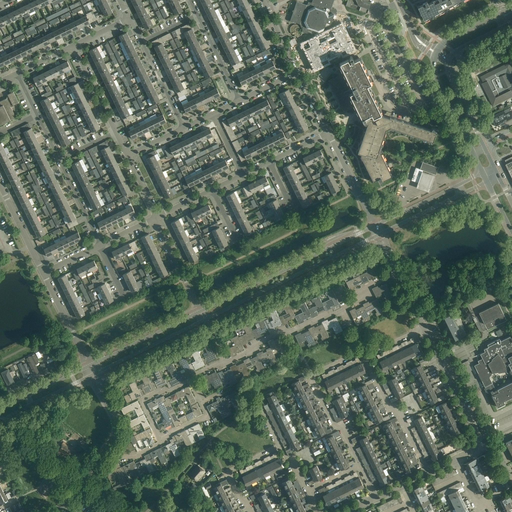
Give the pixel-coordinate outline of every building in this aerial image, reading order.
[(31,3),(35,10),(40,7),(37,0),(34,2),(33,1),(31,3)] [(167,4),(170,10),(172,9),(173,9),(180,5),(179,2),(177,0),(176,0),(170,3),(167,4)] [(203,5),(204,8),(212,5),(209,0),(207,0),(201,3),(203,5)] [(235,0),(230,3),(226,5),(229,10),(233,9),(237,6),(237,5),(233,6),(232,3),(236,1),(235,0)] [(299,24),(302,30),(312,34),(332,25),(334,14),(331,8),(334,1),(335,0),(312,0),(312,2),(310,3),(308,2),(308,4),(306,5),(298,2),(298,1),(297,1),(296,1),(296,2),(296,3),(291,19),(290,20),(289,20),(289,21),(290,21),(290,22),(291,22),(292,21),(299,24)] [(366,0),(347,0),(346,6),(367,13),(370,4),(367,3),(368,1),(369,0),(368,0),(366,0)] [(435,0),(428,4),(427,1),(425,2),(424,1),(422,2),(423,3),(422,4),(423,4),(418,7),(421,13),(420,14),(421,15),(424,20),(428,17),(429,18),(435,15),(434,14),(443,10),(443,11),(449,8),(449,7),(457,3),(458,4),(464,1),(463,0),(435,0)] [(107,1),(100,5),(103,11),(110,7),(108,4),(107,1)] [(247,1),(240,5),(243,11),(251,7),(249,4),(247,1)] [(29,13),(35,10),(31,3),(28,4),(25,6),(29,13)] [(137,12),(145,8),(142,3),(134,6),(136,9),(136,10),(137,12)] [(180,5),(173,9),(175,15),(183,11),(181,8),(182,8),(180,5)] [(212,5),(204,8),(206,11),(206,12),(207,14),(215,10),(212,5)] [(22,7),(20,8),(23,16),(25,20),(31,17),(29,13),(25,6),(22,7)] [(110,7),(103,11),(105,17),(106,16),(113,13),(113,12),(113,13),(111,10),(110,7)] [(137,12),(138,15),(139,15),(140,18),(148,14),(150,13),(148,7),(137,12)] [(243,11),(246,16),(253,13),(252,10),(251,7),(243,11)] [(18,19),(23,16),(20,8),(17,9),(17,10),(14,11),(18,19)] [(208,17),(210,20),(218,16),(215,10),(207,14),(208,17)] [(18,19),(14,11),(11,13),(11,12),(8,14),(12,21),(18,19)] [(253,13),(246,16),(248,22),(256,18),(255,16),(253,13)] [(10,24),(13,23),(12,21),(10,18),(8,14),(6,15),(3,17),(6,24),(9,23),(10,24)] [(141,21),(143,24),(150,20),(148,14),(140,18),(142,21),(141,21)] [(90,23),(88,18),(86,15),(81,18),(85,26),(87,25),(90,23)] [(211,23),(212,25),(220,22),(218,16),(210,20),(211,23)] [(85,26),(81,18),(75,21),(79,29),(82,27),(85,26)] [(150,20),(143,24),(144,26),(146,29),(145,29),(146,29),(153,26),(153,25),(156,24),(153,18),(150,20)] [(256,18),(248,22),(251,28),(259,24),(257,21),(256,18)] [(79,29),(75,21),(69,24),(73,32),(76,30),(79,29)] [(220,22),(212,25),(214,28),(216,31),(223,27),(220,22)] [(71,33),(73,32),(69,24),(64,26),(68,34),(70,33),(71,33)] [(254,33),(262,29),(260,27),(259,24),(251,28),(254,33)] [(58,29),(62,37),(64,36),(68,34),(64,26),(58,29)] [(340,26),(303,44),(315,68),(328,62),(326,59),(342,51),(343,55),(354,50),(347,37),(346,37),(340,26)] [(217,34),(218,37),(226,33),(223,27),(216,31),(217,34)] [(189,30),(186,31),(184,32),(187,38),(195,34),(193,32),(192,29),(192,28),(189,30)] [(52,32),(56,40),(59,38),(59,39),(62,37),(58,29),(52,32)] [(255,36),(257,39),(264,35),(263,32),(262,29),(254,33),(249,35),(251,38),(255,36)] [(47,35),(51,43),(53,42),(53,41),(54,41),(56,40),(52,32),(47,35)] [(119,36),(122,42),(130,38),(128,35),(127,33),(127,32),(119,36)] [(220,39),(221,42),(229,39),(226,33),(218,37),(219,39),(220,39)] [(196,37),(195,34),(187,38),(189,44),(197,40),(196,37)] [(34,37),(36,40),(35,40),(39,48),(42,47),(45,45),(41,38),(39,35),(34,37)] [(48,44),(51,43),(47,35),(41,38),(45,45),(48,44)] [(257,39),(260,45),(267,41),(266,38),(264,35),(257,39)] [(122,42),(125,47),(132,44),(131,41),(130,38),(122,42)] [(229,39),(221,42),(223,45),(222,46),(224,48),(232,44),(234,43),(233,40),(230,42),(229,39)] [(30,43),(34,51),(36,49),(37,49),(37,50),(39,48),(35,40),(30,43)] [(199,43),(197,40),(189,44),(192,49),(200,45),(199,43)] [(267,41),(260,45),(262,50),(270,47),(270,46),(268,44),(268,43),(267,41)] [(30,52),(34,51),(30,43),(24,46),(28,54),(31,53),(30,52)] [(157,45),(154,47),(156,50),(157,52),(164,49),(162,43),(160,44),(157,45)] [(132,44),(125,47),(127,53),(135,49),(134,47),(132,44)] [(232,44),(224,48),(225,51),(227,54),(234,50),(232,44)] [(195,55),(203,51),(201,48),(200,45),(192,49),(195,55)] [(25,55),(28,54),(24,46),(18,49),(22,56),(25,55)] [(92,56),(100,53),(97,47),(89,51),(91,54),(92,56)] [(19,58),(22,56),(18,49),(13,52),(17,59),(19,58)] [(135,49),(127,53),(130,59),(138,55),(136,52),(135,49)] [(167,54),(164,49),(157,52),(158,55),(160,58),(167,54)] [(234,50),(227,54),(228,57),(229,59),(237,56),(234,50)] [(198,61),(206,57),(204,54),(203,51),(195,55),(198,61)] [(7,54),(11,62),(14,61),(17,59),(13,52),(7,54)] [(100,53),(92,56),(93,59),(95,62),(102,58),(100,53)] [(1,57),(5,65),(8,64),(11,62),(7,54),(1,57)] [(162,63),(170,60),(167,54),(160,58),(161,61),(162,63)] [(130,59),(133,64),(141,61),(139,58),(138,55),(130,59)] [(240,61),(237,56),(229,59),(230,62),(231,62),(232,65),(238,62),(240,61)] [(272,61),(266,64),(270,71),(273,70),(276,68),(276,69),(276,68),(274,65),(278,63),(274,56),(271,58),(272,61)] [(371,83),(359,58),(354,60),(352,57),(351,56),(350,58),(340,63),(346,75),(331,82),(344,108),(355,103),(364,122),(368,123),(367,126),(387,116),(387,115),(386,113),(382,115),(372,95),(377,92),(372,83),(371,83)] [(200,66),(208,63),(207,60),(206,57),(198,61),(200,66)] [(96,65),(97,68),(105,64),(102,58),(95,62),(96,65)] [(165,69),(173,65),(170,60),(162,63),(164,67),(165,69)] [(62,64),(65,72),(71,69),(67,61),(62,64)] [(133,64),(136,70),(143,66),(142,63),(141,61),(133,64)] [(210,66),(208,63),(200,66),(203,72),(211,68),(210,66)] [(511,68),(509,63),(481,77),(484,82),(482,83),(493,106),(511,96),(511,68)] [(65,72),(62,64),(56,67),(60,74),(65,72)] [(97,68),(99,70),(100,73),(108,70),(110,68),(109,65),(106,66),(105,64),(97,68)] [(268,73),(270,71),(266,64),(261,66),(265,74),(268,72),(268,73)] [(175,71),(173,65),(165,69),(167,73),(168,75),(175,71)] [(143,66),(136,70),(138,76),(146,72),(145,69),(143,66)] [(259,77),(262,76),(261,75),(265,74),(261,66),(255,69),(259,77)] [(56,67),(50,70),(54,77),(60,74),(56,67)] [(211,68),(203,72),(206,78),(214,74),(212,71),(211,68)] [(311,71),(313,78),(324,74),(321,68),(311,71)] [(255,69),(250,72),(254,79),(256,78),(259,77),(255,69)] [(50,70),(45,73),(48,80),(54,77),(50,70)] [(108,70),(100,73),(102,76),(103,79),(111,75),(108,70)] [(178,76),(175,71),(168,75),(169,78),(171,80),(178,76)] [(243,71),(236,74),(242,85),(245,83),(245,84),(248,82),(244,75),(243,71)] [(146,72),(138,76),(141,81),(149,78),(147,75),(148,75),(146,72)] [(254,79),(250,72),(244,75),(248,82),(250,81),(254,79)] [(45,73),(39,75),(44,85),(43,83),(48,80),(45,73)] [(38,88),(44,85),(39,75),(33,78),(38,88)] [(105,82),(106,85),(114,81),(111,75),(103,79),(104,82),(105,82)] [(178,76),(171,80),(172,84),(173,86),(181,82),(178,76)] [(149,78),(141,81),(144,87),(152,83),(151,81),(150,81),(149,78)] [(107,88),(109,90),(116,87),(114,81),(106,85),(107,88)] [(177,92),(182,90),(184,89),(181,82),(173,86),(175,89),(176,92),(176,93),(177,92)] [(73,92),(81,89),(78,83),(70,87),(73,92)] [(144,87),(147,93),(154,89),(153,86),(152,83),(144,87)] [(116,87),(109,90),(110,93),(112,96),(119,92),(116,87)] [(217,88),(211,91),(215,99),(217,97),(220,96),(217,88)] [(281,93),(284,99),(291,95),(288,90),(289,90),(288,89),(285,91),(283,88),(280,90),(281,93)] [(81,89),(73,92),(76,98),(83,94),(81,89)] [(147,93),(149,98),(157,95),(156,92),(154,89),(147,93)] [(211,91),(205,94),(209,101),(212,100),(215,99),(211,91)] [(0,101),(0,125),(16,118),(11,107),(19,103),(13,92),(7,94),(9,97),(0,101)] [(113,99),(114,102),(122,98),(119,92),(112,96),(113,99)] [(79,104),(86,100),(83,94),(76,98),(79,104)] [(199,96),(194,99),(198,107),(201,105),(203,104),(198,94),(199,96)] [(200,96),(203,104),(206,103),(209,101),(205,94),(200,96)] [(159,97),(157,95),(149,98),(152,104),(160,100),(158,97),(159,97)] [(282,102),(284,106),(287,104),(294,101),(291,95),(284,99),(285,101),(282,102)] [(42,104),(43,107),(51,103),(48,97),(40,101),(41,101),(42,104)] [(122,98),(114,102),(115,104),(116,104),(117,107),(125,104),(122,98)] [(181,102),(182,105),(183,105),(186,112),(186,113),(186,112),(189,111),(192,110),(188,102),(187,99),(181,102)] [(198,107),(194,99),(188,102),(192,110),(195,108),(194,108),(198,107)] [(82,109),(89,106),(86,100),(79,104),(82,109)] [(264,101),(261,103),(265,110),(271,107),(267,100),(264,101)] [(287,104),(289,110),(297,106),(294,101),(287,104)] [(43,107),(45,110),(46,113),(54,109),(57,107),(54,102),(51,103),(43,107)] [(258,104),(255,105),(259,113),(265,110),(261,103),(258,104)] [(127,109),(125,104),(117,107),(119,110),(118,110),(120,113),(128,109),(127,109)] [(253,107),(250,108),(254,116),(259,113),(255,105),(253,107)] [(82,109),(84,115),(92,111),(89,106),(82,109)] [(292,116),(299,112),(297,106),(289,110),(292,116)] [(511,118),(511,109),(511,107),(491,117),(496,127),(501,124),(502,125),(506,123),(505,122),(511,118)] [(254,116),(250,108),(247,110),(244,111),(248,119),(254,116)] [(48,116),(49,118),(57,115),(54,109),(46,113),(48,116)] [(131,115),(128,109),(120,113),(121,116),(123,118),(122,119),(123,119),(128,116),(131,115)] [(92,111),(84,115),(87,121),(95,117),(92,111)] [(248,119),(244,111),(242,112),(239,114),(242,121),(248,119)] [(292,116),(295,121),(302,118),(299,112),(292,116)] [(157,117),(161,125),(163,124),(163,123),(166,122),(163,114),(157,117)] [(242,121),(239,114),(236,115),(235,115),(233,116),(237,124),(242,121)] [(50,121),(52,124),(59,120),(57,115),(49,118),(50,121)] [(227,119),(229,122),(230,125),(231,127),(237,124),(233,116),(230,118),(227,119)] [(387,116),(367,126),(358,152),(361,154),(361,156),(373,181),(378,179),(380,182),(382,183),(383,181),(392,176),(379,149),(386,129),(390,127),(433,142),(436,132),(438,131),(437,129),(433,127),(432,128),(431,130),(390,116),(389,118),(388,119),(388,116),(387,116)] [(87,121),(90,126),(97,123),(95,117),(87,121)] [(161,125),(157,117),(151,120),(155,128),(158,126),(161,125)] [(146,123),(149,131),(152,129),(155,128),(150,118),(146,119),(148,122),(146,123)] [(302,118),(295,121),(298,127),(305,123),(302,118)] [(62,126),(59,120),(52,124),(54,127),(53,128),(54,130),(62,126)] [(97,123),(90,126),(93,132),(100,128),(97,123)] [(149,131),(146,123),(140,126),(144,133),(147,132),(149,131)] [(308,129),(305,123),(298,127),(300,132),(300,133),(308,129)] [(62,126),(54,130),(56,133),(57,135),(65,132),(62,126)] [(140,126),(134,128),(138,136),(141,135),(144,133),(140,126)] [(31,128),(28,130),(25,131),(24,132),(27,138),(34,134),(31,128)] [(135,137),(138,136),(134,128),(129,131),(132,139),(135,137)] [(206,129),(204,131),(207,138),(209,138),(213,136),(213,135),(210,128),(209,128),(206,130),(206,129)] [(207,138),(204,131),(201,132),(198,134),(202,141),(207,138)] [(65,132),(57,135),(59,139),(60,141),(68,137),(65,132)] [(283,132),(277,135),(281,142),(284,141),(286,140),(283,132)] [(27,138),(29,143),(37,140),(34,134),(27,138)] [(195,135),(192,136),(196,144),(202,141),(198,134),(195,135)] [(281,142),(277,135),(271,137),(275,145),(278,144),(277,144),(281,142)] [(73,142),(70,136),(68,137),(60,141),(62,144),(63,146),(63,147),(73,142)] [(187,139),(190,147),(196,144),(192,136),(190,137),(190,138),(187,139)] [(271,137),(265,140),(269,148),(272,146),(272,147),(275,145),(271,137)] [(192,150),(187,139),(184,141),(184,140),(181,142),(185,149),(186,153),(192,150)] [(29,143),(32,149),(40,145),(37,140),(29,143)] [(269,148),(265,140),(260,143),(264,151),(266,149),(269,148)] [(185,149),(181,142),(178,143),(179,143),(176,145),(179,152),(185,149)] [(261,152),(264,151),(260,143),(254,145),(258,153),(261,152)] [(32,149),(35,154),(42,151),(40,145),(32,149)] [(170,148),(172,153),(173,155),(174,155),(179,152),(176,145),(172,146),(170,147),(170,148)] [(106,148),(103,149),(101,150),(104,156),(112,152),(109,146),(106,148)] [(248,148),(252,156),(255,155),(258,153),(254,146),(248,148)] [(243,151),(244,153),(245,156),(246,159),(247,159),(250,157),(250,158),(252,156),(248,148),(243,151)] [(314,153),(318,160),(324,157),(320,150),(314,153)] [(42,151),(35,154),(38,160),(45,156),(42,151)] [(148,162),(149,164),(157,161),(154,155),(156,154),(155,151),(148,154),(150,157),(147,158),(146,159),(147,159),(148,162)] [(107,161),(114,158),(112,152),(104,156),(107,161)] [(312,163),(318,160),(314,153),(309,155),(312,163)] [(0,157),(0,159),(2,164),(9,160),(7,154),(0,157)] [(307,166),(312,163),(309,155),(303,158),(303,159),(307,166)] [(38,160),(40,166),(48,162),(45,156),(38,160)] [(110,167),(117,163),(114,158),(107,161),(110,167)] [(82,166),(84,165),(85,165),(82,159),(79,161),(72,164),(71,164),(72,165),(73,168),(74,170),(82,166)] [(9,160),(2,164),(5,169),(12,166),(9,160)] [(218,160),(213,163),(214,166),(217,173),(221,172),(223,171),(219,163),(218,160)] [(219,163),(223,171),(226,169),(229,168),(229,167),(225,160),(226,160),(225,160),(219,163)] [(157,161),(149,164),(151,167),(152,170),(160,166),(162,165),(160,161),(158,162),(157,161)] [(40,166),(43,171),(51,168),(48,162),(40,166)] [(438,167),(422,162),(420,169),(416,168),(411,180),(419,183),(423,170),(436,175),(438,167)] [(116,171),(120,169),(117,163),(110,167),(112,173),(116,171)] [(286,174),(294,170),(296,169),(293,163),(283,168),(286,174)] [(74,170),(75,173),(76,173),(77,176),(85,172),(87,171),(84,165),(82,166),(74,170)] [(12,166),(5,169),(7,175),(15,171),(12,166)] [(163,172),(160,166),(152,170),(154,173),(155,176),(163,172)] [(217,173),(214,166),(208,168),(212,176),(215,175),(214,175),(217,173)] [(51,168),(43,171),(46,177),(53,173),(51,168)] [(212,176),(208,168),(203,171),(206,179),(209,177),(212,176)] [(120,169),(116,171),(112,173),(115,178),(123,175),(120,169)] [(294,170),(286,174),(289,179),(296,176),(294,170)] [(15,171),(7,175),(10,181),(18,177),(15,171)] [(203,171),(197,174),(201,182),(203,180),(206,179),(203,171)] [(78,179),(80,182),(88,178),(85,172),(77,176),(79,179),(78,179)] [(165,178),(163,172),(155,176),(156,178),(158,181),(165,178)] [(326,182),(334,178),(331,172),(324,176),(326,182)] [(53,173),(46,177),(49,183),(56,179),(53,173)] [(197,174),(191,177),(195,184),(198,183),(201,182),(197,174)] [(123,175),(115,178),(118,184),(125,180),(123,175)] [(299,181),(296,176),(289,179),(292,185),(299,181)] [(21,183),(18,177),(10,181),(13,186),(21,183)] [(192,186),(195,184),(191,177),(185,180),(189,187),(192,186)] [(266,177),(260,179),(263,187),(269,184),(266,177)] [(81,184),(83,187),(90,183),(88,178),(80,182),(81,184)] [(168,183),(165,178),(158,181),(159,184),(160,187),(168,183)] [(337,184),(334,178),(326,182),(329,188),(337,184)] [(56,179),(49,183),(51,188),(59,184),(56,179)] [(263,187),(260,179),(254,182),(258,190),(263,187)] [(125,180),(118,184),(121,190),(128,186),(125,180)] [(295,191),(302,187),(299,181),(292,185),(295,191)] [(160,187),(162,190),(163,193),(171,189),(174,188),(171,182),(168,184),(168,183),(160,187)] [(248,185),(251,191),(252,193),(258,190),(254,182),(248,185)] [(13,186),(16,192),(23,188),(21,183),(13,186)] [(85,193),(93,189),(90,183),(83,187),(84,190),(85,193)] [(54,194),(62,190),(59,184),(51,188),(54,194)] [(340,190),(337,184),(329,188),(333,196),(337,194),(336,191),(339,190),(340,190)] [(128,186),(121,190),(124,195),(131,192),(128,186)] [(302,187),(295,191),(297,196),(305,193),(302,187)] [(23,188),(16,192),(19,198),(26,194),(23,188)] [(88,199),(96,195),(93,189),(85,193),(87,196),(87,195),(88,199)] [(174,195),(171,189),(163,193),(165,196),(166,199),(173,195),(174,195)] [(57,199),(64,196),(62,190),(54,194),(57,199)] [(226,196),(229,202),(237,198),(239,197),(236,191),(226,196)] [(305,193),(297,196),(300,202),(308,198),(305,193)] [(26,194),(19,198),(21,203),(29,200),(26,194)] [(96,195),(88,199),(90,202),(91,204),(99,200),(96,195)] [(64,196),(57,199),(59,205),(67,201),(64,196)] [(229,202),(232,207),(240,204),(237,199),(237,198),(229,202)] [(308,198),(300,202),(303,208),(310,204),(308,198)] [(272,209),(279,205),(276,199),(269,203),(272,209)] [(29,200),(21,203),(24,209),(32,205),(29,200)] [(99,200),(91,204),(92,207),(94,210),(104,205),(103,202),(100,203),(99,200)] [(67,201),(59,205),(62,211),(70,207),(67,201)] [(240,204),(232,207),(235,213),(242,209),(240,204)] [(24,209),(27,215),(35,211),(32,205),(24,209)] [(203,207),(206,215),(207,217),(210,216),(208,214),(212,212),(208,205),(209,205),(208,205),(203,207)] [(272,209),(275,214),(282,211),(279,205),(272,209)] [(132,206),(126,209),(130,216),(135,213),(132,206)] [(73,213),(70,207),(62,211),(65,216),(73,213)] [(201,218),(206,215),(203,207),(197,210),(201,218)] [(126,209),(120,212),(124,219),(130,216),(126,209)] [(238,219),(245,215),(242,209),(235,213),(238,219)] [(191,213),(191,214),(191,213),(195,221),(201,218),(197,210),(191,213)] [(27,215),(30,220),(37,216),(35,211),(27,215)] [(282,211),(275,214),(277,220),(285,217),(282,211)] [(118,222),(124,219),(120,212),(115,214),(118,222)] [(69,221),(75,218),(73,213),(65,216),(68,222),(69,221)] [(115,214),(109,217),(113,225),(118,222),(115,214)] [(240,224),(248,221),(245,215),(238,219),(240,224)] [(37,216),(30,220),(32,226),(40,222),(37,216)] [(113,225),(109,217),(103,220),(107,227),(113,225)] [(171,223),(174,229),(181,225),(179,219),(171,223)] [(101,230),(107,227),(103,220),(98,223),(101,230)] [(248,221),(240,224),(243,230),(251,226),(248,221)] [(40,222),(32,226),(35,232),(43,228),(44,227),(43,224),(42,225),(40,222)] [(174,229),(177,234),(184,231),(181,225),(174,229)] [(251,226),(243,230),(246,236),(246,235),(253,232),(252,229),(254,228),(253,225),(251,226)] [(212,231),(215,237),(222,233),(219,227),(212,231)] [(43,228),(35,232),(38,237),(46,234),(43,228)] [(177,234),(180,240),(187,236),(184,231),(177,234)] [(78,232),(72,235),(76,243),(82,240),(81,240),(78,233),(78,232)] [(215,237),(218,242),(225,239),(222,233),(215,237)] [(141,237),(144,243),(152,240),(149,234),(141,237)] [(61,241),(65,248),(70,246),(67,238),(66,238),(65,235),(60,238),(61,241)] [(72,235),(67,238),(70,246),(76,243),(72,235)] [(187,236),(180,240),(182,246),(190,242),(187,236)] [(225,239),(218,242),(220,248),(219,249),(221,252),(225,250),(223,247),(227,245),(228,245),(225,239)] [(144,243),(147,249),(154,245),(152,240),(144,243)] [(59,251),(65,248),(61,241),(55,244),(59,251)] [(190,242),(182,246),(185,251),(192,248),(190,242)] [(129,244),(129,243),(123,246),(127,254),(133,251),(132,249),(129,244)] [(55,244),(50,246),(53,254),(59,251),(55,244)] [(154,245),(147,249),(150,255),(157,251),(154,245)] [(53,254),(50,246),(44,249),(44,250),(47,256),(47,257),(53,254)] [(123,246),(118,249),(121,257),(127,254),(123,246)] [(185,251),(188,257),(195,253),(198,252),(196,246),(192,248),(185,251)] [(121,257),(118,249),(112,252),(115,259),(119,258),(120,260),(122,259),(122,257),(121,257)] [(150,255),(152,260),(160,257),(157,251),(150,255)] [(195,253),(188,257),(191,263),(198,259),(195,253)] [(163,262),(160,257),(152,260),(155,266),(163,262)] [(94,261),(88,263),(92,271),(98,268),(97,268),(95,263),(94,261)] [(158,272),(165,268),(163,262),(155,266),(158,272)] [(359,276),(362,282),(363,284),(366,282),(366,280),(376,275),(369,262),(362,265),(363,268),(366,267),(368,273),(365,274),(365,273),(359,276)] [(92,271),(88,263),(82,266),(86,274),(92,271)] [(80,277),(86,274),(82,266),(77,269),(80,277)] [(165,268),(158,272),(161,278),(168,274),(165,268)] [(352,287),(362,282),(359,276),(356,269),(349,272),(350,275),(352,274),(355,279),(352,281),(351,280),(348,281),(347,279),(345,280),(350,291),(353,289),(352,287)] [(126,280),(133,277),(130,271),(123,274),(126,280)] [(58,278),(61,284),(68,280),(65,275),(58,278)] [(147,279),(147,280),(149,283),(150,286),(162,280),(160,277),(152,281),(150,276),(147,277),(147,278),(147,279)] [(129,286),(136,282),(133,277),(126,280),(129,286)] [(61,284),(63,290),(71,286),(68,280),(61,284)] [(136,282),(129,286),(131,292),(132,292),(136,289),(139,288),(136,282)] [(97,287),(100,293),(108,289),(105,283),(97,287)] [(393,297),(386,284),(375,289),(375,287),(372,289),(376,297),(381,294),(381,293),(384,291),(386,296),(384,298),(385,301),(393,297)] [(71,286),(63,290),(66,295),(74,292),(71,286)] [(100,293),(103,298),(111,295),(108,289),(100,293)] [(321,300),(325,309),(326,311),(329,309),(328,308),(338,303),(339,305),(332,289),(327,291),(325,293),(326,295),(328,294),(331,300),(328,301),(327,300),(324,302),(323,299),(321,300)] [(66,295),(69,301),(76,297),(74,292),(66,295)] [(113,301),(111,295),(103,298),(106,304),(113,301)] [(314,314),(325,309),(321,300),(318,296),(311,299),(312,302),(315,301),(317,306),(314,308),(313,307),(308,309),(311,316),(312,318),(315,316),(314,314)] [(72,307),(79,303),(76,297),(69,301),(72,307)] [(364,306),(367,312),(372,309),(372,308),(374,307),(377,312),(375,313),(376,316),(383,313),(377,299),(367,304),(366,303),(363,304),(364,306)] [(295,316),(295,317),(297,320),(299,319),(298,318),(299,318),(301,321),(311,316),(308,309),(305,302),(298,306),(299,309),(302,307),(304,313),(301,314),(300,313),(295,316)] [(75,312),(82,309),(79,303),(72,307),(75,312)] [(507,321),(498,303),(479,312),(487,330),(507,321)] [(279,317),(280,321),(283,319),(285,322),(295,317),(295,316),(291,309),(289,304),(280,308),(281,311),(285,309),(288,314),(285,315),(284,315),(279,317)] [(363,323),(370,319),(367,312),(364,306),(353,311),(352,309),(349,311),(353,319),(359,316),(358,315),(361,313),(363,319),(361,320),(363,323)] [(84,315),(82,309),(75,312),(78,318),(84,315)] [(264,321),(267,328),(269,327),(269,326),(270,326),(271,329),(282,324),(280,321),(279,317),(275,310),(268,314),(269,316),(272,315),(274,320),(271,322),(271,321),(269,322),(267,319),(264,321)] [(444,317),(455,340),(466,334),(463,329),(464,328),(459,317),(458,318),(455,312),(444,317)] [(252,330),(255,337),(256,339),(259,337),(258,335),(268,330),(267,328),(264,321),(262,316),(255,320),(256,323),(258,322),(261,327),(258,329),(257,327),(252,330)] [(323,324),(326,330),(331,328),(331,326),(333,325),(336,330),(334,331),(335,334),(342,331),(336,317),(326,322),(325,321),(322,322),(323,324)] [(255,337),(252,330),(248,323),(241,327),(243,329),(245,328),(247,334),(244,335),(244,334),(238,337),(242,343),(255,337)] [(329,337),(326,330),(323,324),(312,329),(314,332),(311,333),(312,337),(318,334),(317,333),(320,332),(323,336),(320,338),(322,341),(329,337)] [(297,340),(299,343),(303,341),(304,341),(304,340),(307,338),(309,343),(307,344),(309,348),(316,344),(316,343),(315,341),(312,337),(311,333),(309,330),(299,336),(298,334),(295,335),(297,340)] [(242,343),(238,337),(237,335),(230,339),(232,342),(234,340),(237,346),(234,347),(233,346),(229,348),(228,346),(226,347),(231,357),(232,357),(229,352),(232,351),(234,354),(244,349),(245,351),(242,343)] [(511,346),(511,345),(511,344),(511,340),(510,336),(500,341),(499,338),(487,344),(488,347),(484,349),(485,351),(480,354),(482,358),(478,361),(479,363),(474,365),(485,387),(487,393),(490,391),(492,395),(491,395),(497,407),(505,403),(504,401),(511,396),(511,346)] [(271,340),(268,342),(270,347),(272,350),(277,347),(277,346),(279,345),(282,350),(280,351),(282,354),(289,350),(282,337),(271,342),(271,340)] [(411,343),(409,344),(410,347),(411,346),(416,355),(422,352),(418,344),(416,344),(412,345),(411,343)] [(208,354),(201,358),(204,365),(217,359),(210,345),(205,347),(208,354)] [(407,348),(411,357),(416,355),(411,346),(410,347),(407,348)] [(260,352),(257,354),(258,356),(261,362),(266,359),(266,358),(269,356),(271,362),(269,363),(271,366),(278,362),(275,357),(273,353),(272,350),(270,347),(266,350),(267,351),(261,354),(260,352)] [(407,359),(411,357),(407,348),(403,350),(402,347),(400,348),(401,351),(402,350),(407,359)] [(398,353),(402,362),(407,359),(402,350),(401,351),(398,353)] [(195,361),(189,364),(188,364),(192,371),(204,365),(201,358),(198,351),(192,353),(195,361)] [(398,364),(402,362),(398,353),(395,354),(393,352),(391,353),(392,355),(393,355),(398,364)] [(27,358),(34,374),(38,372),(35,365),(39,362),(35,354),(27,358)] [(389,357),(393,366),(398,364),(393,355),(392,355),(389,357)] [(258,356),(247,361),(244,362),(246,365),(247,369),(253,366),(252,364),(255,363),(258,368),(256,369),(257,373),(264,369),(261,362),(258,356)] [(384,359),(389,368),(393,366),(389,357),(386,359),(384,356),(382,357),(383,360),(384,359)] [(178,360),(181,365),(182,364),(184,369),(177,372),(182,382),(194,376),(192,371),(188,364),(189,364),(187,361),(185,357),(178,360)] [(389,368),(384,359),(383,360),(380,361),(380,362),(377,364),(382,374),(385,372),(384,370),(389,368)] [(416,374),(424,370),(421,366),(427,363),(426,360),(420,363),(420,364),(420,365),(418,366),(413,368),(416,374)] [(230,367),(234,375),(240,372),(239,371),(242,370),(244,375),(242,376),(244,379),(251,376),(247,369),(246,365),(244,362),(233,368),(232,366),(230,367)] [(356,362),(354,364),(355,366),(356,366),(361,375),(365,372),(365,371),(366,370),(363,363),(361,364),(361,363),(358,365),(356,362)] [(18,364),(24,378),(27,376),(25,371),(29,369),(26,363),(22,365),(21,363),(18,364)] [(177,372),(175,367),(175,368),(172,363),(166,366),(168,371),(169,370),(173,377),(169,379),(167,377),(164,378),(166,381),(167,384),(169,388),(182,382),(177,372)] [(58,371),(55,364),(49,367),(50,370),(52,374),(58,371)] [(352,368),(356,377),(361,375),(356,366),(355,366),(352,368)] [(216,374),(220,382),(226,379),(225,378),(228,376),(231,381),(229,383),(230,386),(237,382),(234,375),(230,367),(231,369),(220,374),(220,372),(216,374)] [(347,367),(345,368),(346,371),(347,370),(352,379),(356,377),(352,368),(349,369),(347,367)] [(1,373),(8,387),(15,383),(8,369),(1,373)] [(164,378),(161,372),(160,369),(154,372),(158,379),(151,383),(152,385),(155,384),(157,388),(167,384),(166,381),(164,378)] [(424,370),(416,374),(419,380),(426,376),(425,373),(428,371),(427,369),(424,371),(424,370)] [(343,372),(347,381),(352,379),(347,370),(346,371),(343,372)] [(338,371),(336,373),(337,375),(338,374),(343,383),(347,381),(343,372),(340,374),(338,371)] [(201,377),(205,385),(211,382),(210,381),(213,379),(216,385),(214,386),(215,389),(222,385),(220,382),(216,374),(216,372),(205,377),(204,375),(201,377)] [(334,377),(338,386),(343,383),(338,374),(337,375),(334,377)] [(138,389),(142,396),(145,394),(154,390),(152,385),(151,383),(147,375),(142,378),(145,385),(138,389)] [(292,384),(295,390),(302,386),(300,382),(306,379),(304,375),(298,378),(299,380),(292,384)] [(419,380),(422,386),(429,382),(427,378),(431,377),(430,375),(426,376),(419,380)] [(334,388),(338,386),(334,377),(331,378),(329,376),(327,377),(328,379),(329,379),(334,388)] [(389,383),(391,387),(398,383),(395,377),(394,378),(388,381),(388,379),(381,382),(383,385),(388,383),(388,384),(389,383)] [(334,388),(329,379),(328,379),(325,381),(325,382),(323,383),(327,390),(329,389),(329,390),(334,388)] [(358,388),(361,394),(369,390),(366,386),(372,383),(371,380),(365,383),(365,384),(361,386),(358,387),(358,388)] [(422,386),(425,392),(432,388),(430,384),(434,383),(433,380),(429,382),(422,386)] [(142,396),(138,389),(134,381),(129,384),(133,392),(124,396),(127,403),(142,396)] [(297,395),(305,392),(303,388),(306,386),(307,387),(309,386),(308,383),(302,386),(295,390),(292,391),(295,397),(297,395)] [(388,395),(401,389),(398,383),(391,387),(393,390),(387,393),(388,395)] [(425,399),(428,398),(435,394),(433,390),(437,388),(436,386),(432,388),(425,392),(422,393),(425,399)] [(175,393),(178,399),(186,395),(190,403),(195,400),(189,387),(175,393)] [(297,403),(300,401),(310,397),(308,393),(312,391),(311,389),(305,392),(297,395),(295,397),(297,403)] [(358,395),(361,401),(364,400),(371,396),(370,392),(373,391),(372,389),(369,390),(361,394),(358,395)] [(404,394),(401,389),(388,395),(394,392),(395,396),(394,396),(395,397),(390,400),(391,403),(398,400),(397,398),(404,394)] [(270,403),(277,400),(273,391),(259,397),(261,400),(266,398),(267,400),(268,400),(270,403)] [(167,410),(168,413),(174,411),(170,404),(171,402),(178,399),(175,393),(165,398),(164,396),(161,397),(167,410)] [(220,398),(223,405),(228,416),(232,414),(230,411),(226,403),(231,401),(236,412),(242,409),(234,393),(223,398),(222,397),(220,398)] [(336,406),(345,402),(342,396),(341,394),(326,402),(328,405),(333,402),(333,404),(334,403),(336,406)] [(364,407),(367,406),(374,402),(373,398),(376,397),(375,394),(371,396),(364,400),(361,401),(364,407)] [(435,394),(428,398),(431,404),(438,400),(439,402),(445,399),(443,395),(437,398),(435,394)] [(310,397),(300,401),(303,407),(313,403),(311,400),(309,401),(309,400),(315,397),(314,395),(310,397)] [(147,404),(151,411),(154,410),(153,409),(158,406),(162,413),(167,410),(161,397),(147,404)] [(223,418),(228,416),(223,405),(220,398),(219,397),(216,398),(217,401),(207,406),(209,412),(217,408),(218,408),(223,418)] [(194,411),(186,415),(188,420),(202,414),(195,400),(190,403),(194,411)] [(273,409),(280,405),(277,400),(270,403),(272,406),(266,409),(267,412),(273,409)] [(367,406),(370,412),(377,408),(375,404),(379,402),(378,400),(374,402),(367,406)] [(138,417),(144,414),(142,412),(142,411),(137,401),(121,409),(124,414),(134,409),(138,417)] [(449,408),(452,407),(449,408),(447,405),(450,403),(449,401),(446,402),(438,406),(441,412),(449,408)] [(314,402),(313,403),(303,407),(306,413),(313,409),(312,406),(315,404),(314,402)] [(333,415),(339,412),(346,408),(343,403),(345,402),(336,406),(338,410),(332,412),(333,415)] [(275,414),(284,410),(282,410),(280,405),(273,409),(274,412),(268,415),(270,417),(275,414)] [(306,413),(309,419),(316,415),(314,411),(318,410),(317,408),(320,407),(319,406),(313,409),(306,413)] [(377,408),(370,412),(373,417),(380,414),(378,410),(382,408),(381,408),(381,406),(377,408)] [(441,412),(444,418),(452,414),(450,410),(453,409),(452,407),(449,408),(441,412)] [(351,416),(347,408),(346,408),(339,412),(340,415),(339,416),(340,417),(335,419),(336,423),(351,416)] [(175,426),(168,413),(167,410),(162,413),(165,420),(165,422),(157,425),(160,430),(171,425),(172,428),(175,426)] [(284,410),(275,414),(277,417),(271,420),(272,423),(278,420),(285,416),(284,413),(285,412),(284,410)] [(168,413),(175,426),(175,427),(186,421),(188,420),(186,415),(186,414),(178,418),(174,411),(168,413)] [(309,419),(312,425),(319,421),(317,417),(323,414),(322,412),(316,415),(309,419)] [(452,414),(444,418),(447,424),(454,420),(453,416),(456,415),(455,412),(452,414)] [(138,417),(131,420),(128,422),(130,428),(141,422),(144,428),(145,430),(150,428),(144,414),(138,417)] [(370,418),(372,422),(374,421),(375,423),(376,423),(377,424),(390,418),(388,415),(382,418),(380,414),(377,415),(373,417),(370,418)] [(288,422),(285,416),(278,420),(280,423),(274,426),(275,428),(281,425),(288,422)] [(415,423),(417,426),(424,422),(421,416),(414,420),(413,417),(406,420),(408,423),(413,421),(414,423),(415,423)] [(383,426),(386,432),(397,426),(395,422),(398,420),(396,417),(385,423),(386,424),(383,426)] [(319,421),(312,425),(309,426),(312,432),(315,430),(322,427),(320,423),(326,420),(325,418),(319,421)] [(448,430),(450,429),(457,426),(455,422),(459,420),(458,418),(454,420),(447,424),(445,425),(448,430)] [(284,431),(291,427),(288,422),(281,425),(282,429),(277,431),(278,434),(284,431)] [(420,432),(427,428),(424,422),(417,426),(418,429),(413,432),(414,434),(420,432)] [(185,430),(188,436),(192,444),(195,442),(193,439),(194,439),(192,434),(196,432),(200,440),(205,437),(199,423),(188,429),(185,430)] [(461,424),(457,426),(450,429),(453,435),(460,432),(458,428),(462,426),(461,424)] [(327,430),(325,425),(322,427),(315,430),(318,436),(325,433),(326,435),(332,432),(330,429),(327,430)] [(386,432),(389,438),(396,434),(395,430),(398,428),(397,426),(386,432)] [(294,433),(291,427),(284,431),(285,434),(279,437),(280,439),(281,439),(286,437),(294,433)] [(150,428),(145,430),(138,434),(137,434),(134,436),(130,438),(133,445),(138,442),(137,441),(144,438),(145,438),(149,445),(154,443),(149,432),(152,431),(150,428)] [(422,437),(430,434),(427,428),(420,432),(421,435),(415,438),(417,440),(422,437)] [(192,444),(188,436),(185,430),(174,435),(172,437),(173,439),(174,442),(182,438),(186,446),(192,444)] [(328,445),(336,441),(334,437),(340,434),(338,431),(332,434),(333,435),(325,439),(325,437),(322,439),(323,441),(326,439),(328,445)] [(392,443),(399,440),(398,436),(404,433),(403,431),(400,432),(396,434),(389,438),(392,443)] [(289,442),(296,439),(294,433),(286,437),(288,440),(282,443),(283,445),(289,442)] [(362,446),(369,442),(365,433),(351,439),(353,443),(358,441),(359,443),(360,443),(362,446)] [(425,443),(433,439),(430,434),(422,437),(424,440),(418,443),(419,446),(425,443)] [(403,438),(399,440),(392,443),(395,449),(402,445),(400,442),(406,439),(405,437),(406,437),(403,438)] [(328,445),(331,451),(339,447),(337,443),(343,441),(342,438),(336,441),(328,445)] [(92,448),(82,439),(77,445),(87,453),(92,448)] [(178,450),(177,447),(174,442),(173,439),(170,440),(171,443),(161,448),(163,453),(170,449),(172,450),(175,457),(180,455),(178,450)] [(291,452),(293,451),(302,447),(300,443),(299,444),(296,439),(289,442),(291,445),(290,446),(291,448),(285,451),(287,454),(288,456),(292,454),(291,452)] [(428,448),(435,445),(433,439),(425,443),(427,446),(421,449),(422,451),(428,448)] [(77,452),(63,442),(57,450),(71,459),(77,452)] [(365,452),(372,448),(369,442),(362,446),(364,449),(358,452),(359,454),(365,452)] [(398,455),(405,451),(403,448),(407,446),(406,444),(402,446),(402,445),(395,449),(398,455)] [(435,445),(428,448),(429,452),(424,454),(425,457),(431,454),(438,450),(435,445)] [(345,451),(347,450),(346,448),(344,449),(344,450),(341,450),(342,448),(341,446),(339,447),(331,451),(334,457),(345,451)] [(166,458),(163,453),(161,448),(150,453),(151,456),(148,457),(149,460),(155,471),(157,469),(156,466),(156,467),(153,462),(155,461),(154,458),(158,456),(162,464),(164,462),(167,461),(166,458)] [(372,448),(365,452),(366,455),(361,458),(362,460),(368,457),(375,453),(372,448)] [(398,462),(400,461),(408,457),(406,453),(412,450),(411,448),(405,451),(398,455),(395,456),(398,462)] [(432,457),(430,458),(430,460),(427,461),(429,465),(428,465),(443,458),(442,455),(443,454),(441,449),(438,450),(431,454),(432,457)] [(345,451),(334,457),(337,462),(344,459),(343,455),(346,453),(345,451)] [(368,457),(369,460),(363,463),(365,466),(370,463),(378,459),(375,453),(368,457)] [(400,461),(403,467),(411,463),(409,459),(413,458),(412,455),(408,457),(400,461)] [(344,459),(337,462),(340,468),(341,470),(354,464),(353,460),(349,462),(348,462),(349,460),(347,457),(344,459)] [(465,468),(466,469),(479,463),(479,462),(477,462),(475,459),(475,457),(472,458),(473,460),(466,463),(468,466),(465,468)] [(135,464),(137,469),(145,465),(146,466),(149,473),(155,471),(149,460),(147,461),(145,458),(135,464)] [(274,458),(271,459),(272,462),(274,461),(278,470),(283,468),(279,459),(275,460),(274,458)] [(378,459),(370,463),(372,466),(366,469),(367,471),(373,468),(380,465),(378,459)] [(127,481),(128,484),(131,482),(129,480),(130,480),(126,471),(131,469),(136,480),(141,477),(140,475),(140,474),(138,470),(137,469),(135,464),(134,461),(123,466),(120,468),(127,481)] [(269,463),(274,472),(278,470),(274,461),(272,462),(269,463)] [(414,469),(412,466),(418,463),(416,461),(411,463),(403,467),(406,473),(405,473),(406,476),(416,471),(415,468),(414,469)] [(127,481),(120,468),(117,462),(114,464),(116,466),(105,472),(109,480),(111,479),(111,478),(115,476),(116,475),(117,474),(121,483),(113,488),(114,491),(128,484),(126,481),(127,481)] [(269,474),(274,472),(269,463),(266,465),(265,462),(262,464),(264,466),(265,466),(269,474)] [(336,463),(330,465),(332,469),(333,469),(334,472),(339,470),(336,463)] [(469,469),(471,472),(480,468),(478,464),(480,464),(479,463),(466,469),(467,471),(469,469)] [(205,472),(198,465),(189,475),(197,481),(205,472)] [(380,465),(373,468),(375,471),(369,474),(370,477),(376,474),(383,470),(380,465)] [(260,468),(265,477),(269,474),(265,466),(264,466),(260,468)] [(260,479),(265,477),(260,468),(257,469),(256,467),(253,468),(255,471),(256,470),(260,479)] [(310,472),(312,475),(319,471),(317,467),(310,470),(308,467),(302,470),(303,473),(309,471),(309,472),(310,472)] [(480,468),(471,472),(472,475),(470,477),(470,478),(484,472),(483,471),(482,471),(480,468)] [(251,472),(256,481),(260,479),(256,470),(255,471),(251,472)] [(373,482),(379,479),(386,476),(383,470),(376,474),(377,477),(372,480),(373,482)] [(251,483),(256,481),(251,472),(248,474),(247,471),(244,472),(246,475),(247,474),(251,483)] [(319,471),(312,475),(313,478),(312,479),(313,480),(308,482),(309,486),(322,479),(321,477),(322,477),(319,471)] [(484,472),(470,478),(471,480),(474,478),(475,481),(484,477),(483,473),(484,473),(484,472)] [(247,474),(246,475),(242,477),(247,486),(251,483),(247,474)] [(285,488),(292,485),(290,480),(296,477),(295,474),(282,481),(285,488)] [(390,484),(386,476),(379,479),(380,483),(379,483),(382,488),(390,484)] [(354,477),(352,478),(353,481),(354,480),(359,489),(363,487),(359,478),(356,479),(354,477)] [(484,477),(475,481),(476,484),(474,486),(475,487),(488,481),(488,480),(486,480),(484,477)] [(221,484),(214,488),(216,494),(224,490),(222,486),(228,483),(226,479),(220,482),(221,484)] [(350,482),(355,491),(359,489),(354,480),(353,481),(350,482)] [(350,493),(355,491),(350,482),(347,484),(345,481),(343,483),(344,485),(345,485),(350,493)] [(488,481),(475,487),(475,489),(478,487),(480,490),(489,486),(487,482),(489,482),(488,481)] [(206,489),(212,486),(210,483),(202,487),(205,494),(208,493),(206,489)] [(285,488),(288,494),(295,491),(294,487),(297,485),(296,483),(292,485),(285,488)] [(411,494),(412,495),(426,489),(426,488),(426,486),(425,485),(424,484),(422,485),(421,483),(415,486),(416,488),(412,490),(414,493),(411,494)] [(341,487),(345,496),(350,493),(345,485),(344,485),(341,487)] [(341,498),(345,496),(341,487),(338,488),(336,486),(334,487),(335,490),(336,489),(341,498)] [(230,487),(224,490),(216,494),(219,500),(227,496),(225,492),(231,489),(230,487)] [(301,488),(295,491),(288,494),(291,500),(300,496),(298,492),(302,490),(301,488)] [(332,491),(336,500),(341,498),(336,489),(335,490),(332,491)] [(426,489),(412,495),(413,497),(415,496),(417,499),(426,494),(425,491),(426,490),(426,489)] [(264,490),(250,496),(252,500),(257,497),(258,500),(259,499),(261,503),(268,499),(264,490)] [(327,493),(333,505),(338,503),(336,500),(332,491),(329,493),(328,490),(325,491),(326,494),(327,493)] [(452,492),(450,494),(448,494),(450,498),(448,499),(449,500),(462,493),(461,492),(459,493),(457,490),(455,491),(452,492)] [(227,496),(219,500),(216,501),(219,507),(222,505),(230,502),(228,498),(229,497),(230,499),(234,497),(233,493),(227,496)] [(327,493),(326,494),(323,496),(326,503),(325,503),(327,508),(333,505),(327,493)] [(462,493),(449,500),(449,501),(451,500),(452,504),(462,499),(460,496),(463,495),(462,493)] [(416,503),(416,504),(430,498),(429,497),(428,498),(426,494),(417,499),(418,502),(416,503)] [(300,496),(291,500),(294,506),(301,502),(299,499),(303,497),(302,495),(300,496)] [(499,505),(500,506),(511,500),(511,499),(511,500),(509,496),(500,500),(502,504),(499,505)] [(420,505),(421,508),(431,503),(429,500),(430,499),(430,498),(416,504),(417,506),(420,505)] [(264,508),(271,505),(268,499),(261,503),(262,506),(257,509),(258,511),(263,508),(264,508)] [(452,504),(454,507),(453,508),(453,509),(467,502),(469,501),(468,500),(463,502),(462,499),(452,504)] [(232,508),(231,504),(234,502),(233,500),(230,502),(222,505),(225,511),(232,508)] [(503,507),(505,510),(511,505),(511,500),(500,506),(500,508),(503,507)] [(294,506),(291,507),(293,511),(296,511),(304,508),(302,504),(306,503),(305,501),(301,502),(294,506)] [(453,509),(454,510),(455,509),(456,511),(457,511),(466,508),(465,505),(469,503),(469,501),(467,502),(453,509)] [(431,503),(421,508),(423,511),(420,511),(423,511),(434,507),(434,506),(432,507),(431,503)]
